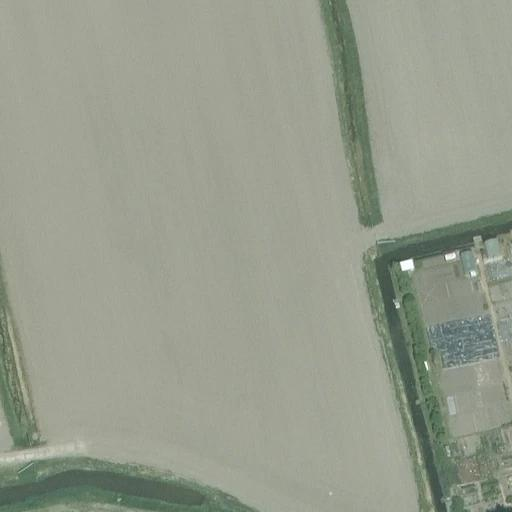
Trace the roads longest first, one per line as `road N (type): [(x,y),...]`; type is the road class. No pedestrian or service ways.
road 1 (track): [(404,224),(348,247),(411,511)]
road 2 (track): [(280,511),(137,455),(73,447),(0,455)]
